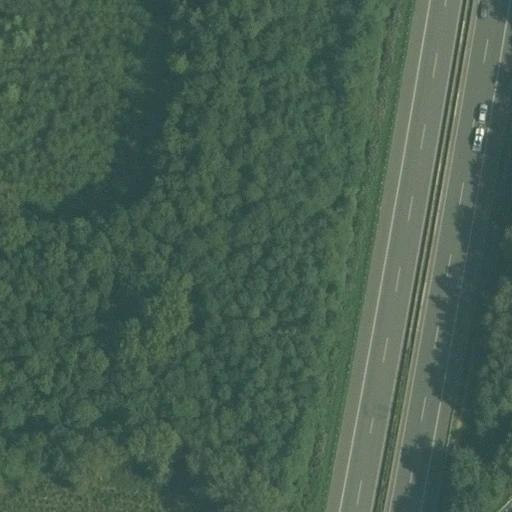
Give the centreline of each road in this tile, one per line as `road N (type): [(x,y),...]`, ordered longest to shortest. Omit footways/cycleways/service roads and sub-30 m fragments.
road 1 (motorway): [(406,511),(497,0)]
road 2 (motorway): [(437,0),(353,511)]
